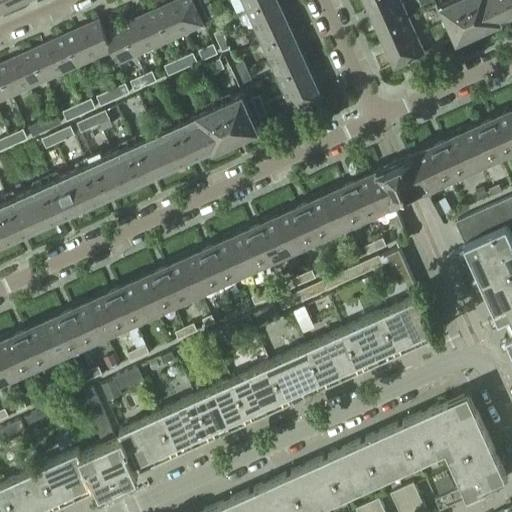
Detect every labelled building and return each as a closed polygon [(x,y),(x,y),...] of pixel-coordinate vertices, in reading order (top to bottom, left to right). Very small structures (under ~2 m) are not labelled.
[(0,0),(0,9),(13,3),(11,0),(0,0)] [(174,0),(170,0),(157,6),(170,36),(187,28),(174,0)] [(195,0),(174,0),(187,28),(205,20),(195,0)] [(262,0),(247,7),(255,24),(284,11),(278,0),(262,0)] [(366,0),(372,12),(398,0),(366,0)] [(408,16),(400,0),(398,0),(372,12),(379,29),(408,16)] [(441,0),(457,35),(501,15),(494,0),(441,0)] [(511,0),(494,0),(501,15),(511,10),(511,0)] [(211,3),(203,6),(207,15),(215,12),(211,3)] [(157,6),(140,14),(153,44),(170,36),(157,6)] [(291,27),(284,11),(255,24),(262,40),(291,27)] [(140,14),(123,22),(136,51),(153,44),(140,14)] [(379,29),(387,45),(416,32),(408,16),(379,29)] [(100,17),(83,24),(96,54),(113,46),(106,29),(100,17)] [(123,22),(106,29),(113,46),(114,46),(120,59),(136,51),(123,22)] [(83,24),(66,32),(79,61),(96,54),(83,24)] [(218,40),(225,37),(221,27),(214,31),(218,40)] [(262,40),(270,57),(299,44),(291,27),(262,40)] [(66,32),(49,40),(62,69),(79,61),(66,32)] [(424,50),(416,32),(387,45),(395,63),(424,50)] [(229,46),(225,37),(218,40),(222,49),(229,46)] [(49,40),(32,47),(46,77),(62,69),(49,40)] [(217,51),(213,41),(205,45),(210,55),(217,51)] [(306,61),(299,44),(270,57),(277,74),(306,61)] [(203,58),(210,55),(205,45),(198,48),(203,58)] [(32,47),(15,55),(29,84),(46,77),(32,47)] [(185,54),(190,64),(197,60),(193,51),(185,54)] [(178,57),(183,67),(190,64),(185,54),(178,57)] [(15,55),(0,61),(0,66),(12,92),(29,84),(15,55)] [(225,66),(220,56),(213,60),(217,69),(225,66)] [(171,60),(176,70),(183,67),(178,57),(171,60)] [(240,71),(247,68),(243,59),(236,62),(240,71)] [(176,70),(171,60),(164,64),(169,74),(176,70)] [(210,73),(217,69),(213,60),(205,63),(210,73)] [(277,74),(285,91),(314,77),(306,61),(277,74)] [(0,66),(0,97),(12,92),(0,66)] [(252,77),(247,68),(240,71),(244,80),(252,77)] [(145,72),(149,81),(156,78),(152,69),(145,72)] [(138,75),(142,85),(149,81),(145,72),(138,75)] [(142,85),(138,75),(130,79),(134,88),(142,85)] [(322,95),(314,77),(285,91),(293,108),(322,95)] [(129,90),(125,81),(118,84),(122,93),(129,90)] [(115,97),(122,93),(118,84),(111,87),(115,97)] [(115,97),(111,87),(104,91),(108,100),(115,97)] [(214,144),(235,134),(258,124),(242,89),(198,109),(214,144)] [(101,103),(108,100),(104,91),(97,94),(101,103)] [(255,105),(263,102),(259,93),(251,96),(255,105)] [(95,105),(91,96),(84,99),(88,108),(95,105)] [(88,108),(84,99),(77,102),(81,111),(88,108)] [(81,111),(77,102),(70,106),(74,115),(81,111)] [(267,111),(263,102),(255,105),(259,114),(267,111)] [(74,115),(70,106),(62,109),(67,118),(74,115)] [(493,156),(511,146),(511,106),(478,122),(493,156)] [(103,119),(110,116),(106,108),(99,111),(103,119)] [(155,128),(170,163),(214,144),(198,109),(155,128)] [(50,114),(54,123),(61,120),(57,111),(50,114)] [(96,123),(100,121),(103,119),(99,111),(92,114),(96,123)] [(43,118),(47,127),(54,123),(50,114),(43,118)] [(96,123),(92,114),(85,117),(89,126),(96,123)] [(110,116),(103,119),(100,121),(102,127),(113,123),(110,116)] [(81,129),(89,126),(85,117),(77,121),(81,129)] [(35,121),(40,130),(47,127),(43,118),(35,121)] [(40,130),(35,121),(28,124),(32,133),(40,130)] [(448,176),(493,156),(478,122),(433,142),(448,176)] [(63,126),(68,136),(75,133),(70,123),(63,126)] [(61,139),(68,136),(63,126),(56,130),(61,139)] [(27,136),(23,127),(16,130),(20,139),(27,136)] [(127,183),(149,173),(170,163),(155,128),(112,148),(127,183)] [(20,139),(16,130),(10,133),(14,142),(20,139)] [(49,133),(54,142),(61,139),(56,130),(49,133)] [(3,136),(7,145),(14,142),(10,133),(3,136)] [(46,146),(54,142),(49,133),(42,136),(46,146)] [(409,157),(425,186),(448,176),(433,142),(411,152),(410,152),(409,153),(409,154),(409,155),(409,157)] [(68,167),(84,202),(127,183),(112,148),(68,167)] [(380,166),(379,166),(355,177),(370,210),(395,199),(383,168),(383,167),(382,166),(380,166)] [(25,187),(41,222),(84,202),(68,167),(25,187)] [(370,210),(355,177),(308,198),(323,232),(370,210)] [(500,182),(490,186),(493,194),(503,190),(500,182)] [(484,184),(476,188),(480,197),(488,193),(484,184)] [(0,198),(0,240),(41,222),(25,187),(0,198)] [(511,233),(507,222),(511,219),(511,193),(455,219),(465,241),(499,318),(510,313),(511,316),(511,330),(506,333),(511,346),(511,233)] [(275,253),(323,232),(308,198),(260,220),(275,253)] [(275,253),(260,220),(213,241),(228,274),(275,253)] [(386,242),(383,235),(374,240),(378,247),(386,242)] [(369,251),(378,247),(374,240),(365,244),(369,251)] [(180,296),(228,274),(213,241),(165,262),(180,296)] [(364,253),(360,246),(350,250),(354,258),(364,253)] [(437,330),(416,283),(399,246),(386,252),(399,282),(406,279),(413,294),(382,308),(400,347),(437,330)] [(380,253),(372,256),(376,265),(384,262),(380,253)] [(372,256),(365,259),(369,269),(376,265),(372,256)] [(365,259),(358,263),(362,272),(369,269),(365,259)] [(180,296),(165,262),(118,284),(133,317),(180,296)] [(358,263),(351,266),(355,275),(362,272),(358,263)] [(351,266),(344,269),(348,278),(355,275),(351,266)] [(313,267),(304,271),(307,278),(316,274),(313,267)] [(344,269),(337,272),(341,282),(348,278),(344,269)] [(304,271),(295,275),(298,282),(307,278),(304,271)] [(337,272),(329,275),(334,285),(341,282),(337,272)] [(295,275),(286,279),(290,287),(298,282),(295,275)] [(329,275),(322,279),(326,288),(334,285),(329,275)] [(322,279),(315,282),(319,291),(326,288),(322,279)] [(315,282),(308,285),(312,294),(319,291),(315,282)] [(278,283),(270,286),(273,293),(281,289),(278,283)] [(85,338),(133,317),(118,284),(70,305),(85,338)] [(308,285),(301,288),(305,298),(312,294),(308,285)] [(270,286),(261,290),(264,297),(273,293),(270,286)] [(301,288),(294,292),(298,301),(305,298),(301,288)] [(261,290),(252,294),(256,301),(264,297),(261,290)] [(294,292),(287,295),(291,304),(298,301),(294,292)] [(287,295),(279,298),(284,307),(291,304),(287,295)] [(264,307),(255,311),(261,325),(271,320),(280,316),(274,302),(264,307)] [(305,304),(294,309),(298,319),(309,314),(305,304)] [(85,338),(70,305),(23,326),(38,360),(85,338)] [(362,364),(400,347),(382,308),(344,325),(362,364)] [(214,319),(211,312),(202,316),(205,323),(214,319)] [(244,319),(228,326),(235,340),(250,333),(244,319)] [(185,325),(188,332),(197,328),(193,321),(185,325)] [(188,332),(185,325),(176,329),(179,336),(188,332)] [(362,364),(344,325),(306,342),(324,381),(362,364)] [(0,376),(38,360),(23,326),(0,336),(0,376)] [(129,337),(123,340),(127,348),(133,345),(129,337)] [(198,339),(191,342),(195,353),(203,350),(198,339)] [(146,342),(137,346),(140,354),(149,350),(146,342)] [(286,398),(324,381),(306,342),(269,359),(286,398)] [(186,343),(177,348),(179,352),(189,348),(186,343)] [(130,358),(140,354),(137,346),(127,351),(130,358)] [(172,348),(161,353),(164,360),(175,355),(172,348)] [(114,352),(104,356),(109,366),(118,362),(114,352)] [(286,398),(269,359),(231,376),(249,415),(286,398)] [(103,371),(100,364),(90,368),(94,376),(103,371)] [(130,368),(136,380),(144,377),(138,364),(130,368)] [(84,380),(94,376),(90,368),(81,372),(84,380)] [(128,384),(136,380),(130,368),(123,371),(128,384)] [(121,387),(128,384),(123,371),(115,375),(121,387)] [(79,382),(76,374),(67,378),(70,386),(79,382)] [(211,432),(249,415),(231,376),(193,393),(211,432)] [(119,389),(113,377),(102,382),(107,394),(119,389)] [(101,488),(108,485),(138,471),(135,466),(136,466),(121,432),(115,435),(92,384),(79,390),(102,441),(83,449),(98,483),(101,488)] [(468,389),(431,405),(447,444),(462,481),(434,493),(439,504),(507,476),(468,389)] [(211,432),(193,393),(156,410),(173,449),(211,432)] [(14,401),(17,409),(27,405),(23,397),(14,401)] [(43,407),(49,419),(57,416),(51,403),(43,407)] [(229,511),(285,511),(447,444),(431,405),(224,499),(229,511)] [(5,406),(0,408),(0,416),(9,413),(5,406)] [(34,410),(40,423),(49,419),(43,407),(34,410)] [(34,410),(26,414),(32,427),(40,423),(34,410)] [(136,466),(173,449),(156,410),(120,426),(122,431),(121,432),(136,466)] [(13,420),(19,434),(27,430),(20,417),(13,420)] [(5,424),(11,437),(19,434),(13,420),(5,424)] [(5,424),(0,425),(0,434),(3,441),(11,437),(5,424)] [(60,500),(98,483),(83,449),(81,450),(78,445),(43,461),(60,500)] [(20,511),(33,511),(60,500),(43,461),(5,478),(20,511)] [(400,511),(421,511),(427,509),(413,477),(390,486),(400,511)] [(0,511),(20,511),(5,478),(0,479),(0,511)] [(359,511),(387,511),(379,491),(355,501),(359,511)] [(229,511),(224,499),(193,511),(229,511)] [(511,511),(511,503),(496,511),(511,511)]
